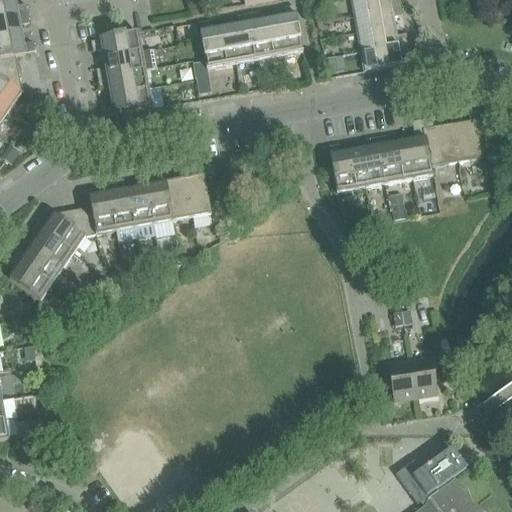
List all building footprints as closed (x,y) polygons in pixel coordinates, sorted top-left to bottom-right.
[(0,0),(0,21),(27,17),(26,7),(16,9),(14,0),(0,0)] [(350,0),(354,17),(401,9),(399,0),(393,0),(390,1),(389,0),(350,0)] [(285,20),(267,23),(270,42),(280,40),(283,59),(303,55),(296,18),(295,18),(293,9),(284,10),(285,20)] [(354,17),(358,36),(395,29),(393,20),(403,19),(401,9),(354,17)] [(256,15),(246,17),(255,64),(283,59),(280,40),(270,42),(267,23),(258,25),(256,15)] [(0,21),(0,41),(22,37),(20,28),(29,26),(27,17),(0,21)] [(238,29),(220,32),(223,51),(233,49),(236,68),(255,64),(246,17),(236,19),(238,29)] [(223,51),(220,32),(210,34),(209,24),(199,26),(201,35),(200,36),(207,73),(236,68),(233,49),(223,51)] [(358,36),(361,55),(408,47),(406,37),(397,38),(395,29),(358,36)] [(102,53),(104,62),(142,55),(138,35),(100,42),(101,43),(91,45),(93,55),(102,53)] [(0,41),(0,61),(15,59),(25,57),(25,56),(34,54),(33,45),(23,46),(22,37),(0,41)] [(408,47),(361,55),(365,75),(402,68),(400,58),(410,56),(408,47)] [(96,73),(98,83),(145,74),(142,55),(104,62),(106,71),(96,73)] [(0,81),(21,96),(15,59),(0,61),(0,81)] [(336,73),(334,60),(324,62),(326,75),(336,73)] [(109,91),(111,100),(149,93),(145,74),(98,83),(100,92),(109,91)] [(21,96),(0,81),(0,106),(10,113),(21,96)] [(149,93),(111,100),(113,109),(103,110),(105,120),(114,119),(115,120),(152,113),(149,93)] [(0,127),(10,113),(0,106),(0,127)] [(470,124),(452,127),(459,165),(488,159),(481,122),(480,122),(478,113),(469,115),(470,124)] [(432,121),(422,123),(430,170),(431,170),(459,165),(452,127),(433,131),(432,121)] [(415,144),(397,147),(400,166),(410,165),(413,183),(433,179),(431,170),(430,170),(422,123),(412,125),(415,144)] [(386,139),(376,141),(385,188),(413,183),(410,165),(400,166),(397,147),(388,149),(386,139)] [(368,152),(350,156),(353,175),(362,173),(365,192),(385,188),(376,141),(366,143),(368,152)] [(353,175),(350,156),(341,157),(339,148),(329,150),(331,159),(330,159),(337,197),(365,192),(362,173),(353,175)] [(193,172),(183,174),(192,221),(211,218),(204,180),(195,182),(193,172)] [(175,185),(166,187),(173,224),(192,221),(183,174),(173,176),(175,185)] [(155,179),(145,181),(154,228),(173,224),(166,187),(157,188),(155,179)] [(137,192),(128,194),(135,231),(154,228),(145,181),(135,183),(137,192)] [(117,186),(107,188),(116,235),(135,231),(128,194),(119,195),(117,186)] [(89,201),(91,211),(96,238),(116,235),(107,188),(98,189),(99,199),(89,201)] [(91,211),(54,218),(86,239),(85,240),(96,238),(91,211)] [(41,221),(35,229),(74,256),(85,240),(86,239),(54,218),(48,226),(41,221)] [(37,243),(32,250),(63,272),(74,256),(35,229),(29,237),(37,243)] [(19,252),(13,261),(52,288),(63,272),(32,250),(27,258),(19,252)] [(52,288),(13,261),(7,269),(15,274),(9,283),(41,304),(52,288)] [(410,315),(401,316),(404,329),(412,327),(410,315)] [(404,329),(401,316),(393,318),(395,330),(404,329)] [(432,363),(410,366),(416,402),(437,398),(432,363)] [(416,402),(410,366),(388,370),(394,405),(416,402)] [(5,423),(0,423),(0,444),(9,443),(5,423)] [(477,511),(472,507),(467,493),(455,483),(429,502),(428,499),(466,472),(452,452),(423,473),(416,463),(396,477),(417,507),(420,505),(424,511),(422,511),(477,511)]
